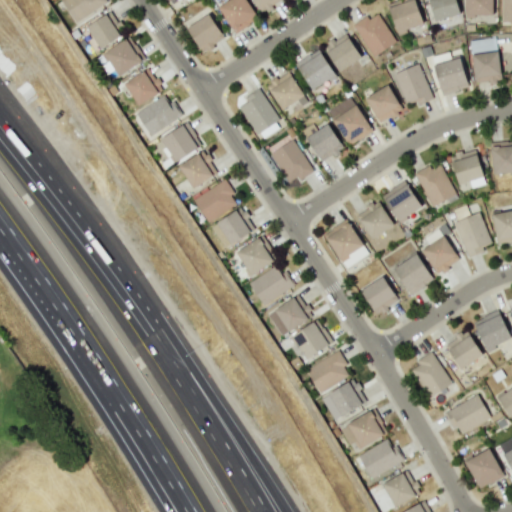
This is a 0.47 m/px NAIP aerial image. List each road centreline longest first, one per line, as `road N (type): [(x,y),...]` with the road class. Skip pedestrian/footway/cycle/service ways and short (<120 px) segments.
road 1 (residential): [(142,0),(474,511)]
road 2 (track): [(369,511),(39,0)]
road 3 (motorway): [(270,511),(148,311),(0,105)]
road 4 (motorway): [(0,225),(189,511)]
road 5 (residential): [(288,221),(438,126),(511,110)]
road 6 (residential): [(200,91),(334,0)]
road 7 (residential): [(375,353),(476,286),(511,272)]
